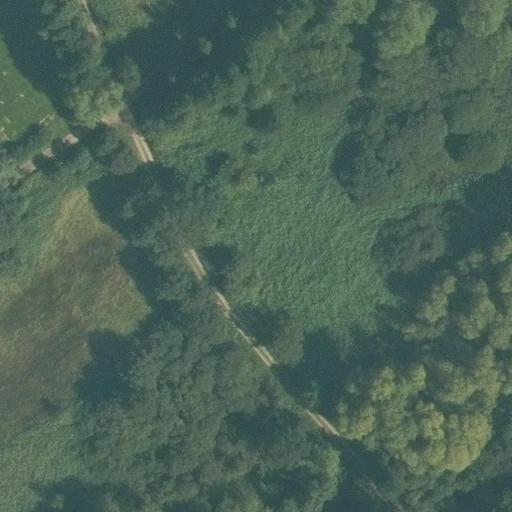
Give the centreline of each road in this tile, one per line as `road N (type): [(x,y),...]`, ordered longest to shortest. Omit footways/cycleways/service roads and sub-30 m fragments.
road 1 (track): [(396,511),(215,305),(120,110)]
road 2 (track): [(238,0),(120,110)]
road 3 (track): [(120,110),(0,189)]
